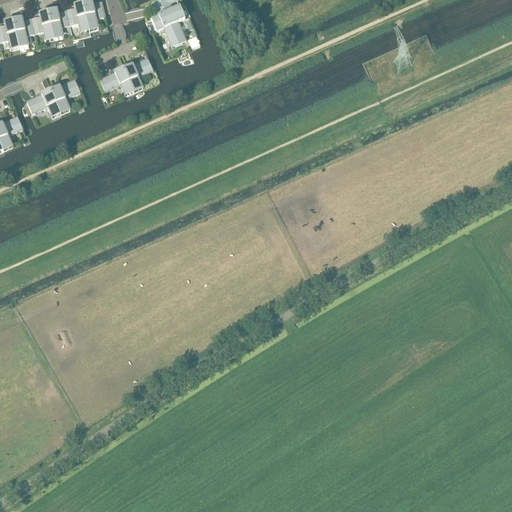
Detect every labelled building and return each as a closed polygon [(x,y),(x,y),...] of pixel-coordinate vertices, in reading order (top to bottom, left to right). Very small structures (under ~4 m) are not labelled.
[(155,20),(151,21),(156,34),(163,31),(169,44),(184,38),(178,24),(185,21),(177,3),(170,6),(171,9),(166,11),(157,15),(156,14),(153,15),(155,20)] [(105,20),(101,4),(92,7),(92,4),(83,6),(88,27),(97,25),(96,22),(105,20)] [(74,11),(66,13),(70,28),(78,26),(79,29),(88,27),(83,6),(74,8),(74,11)] [(70,28),(66,13),(57,15),(57,12),(48,14),(53,35),(62,33),(61,31),(70,28)] [(40,19),(31,21),(35,37),(43,35),(44,37),(53,35),(48,14),(39,17),(40,19)] [(22,23),(22,21),(13,23),(18,44),(27,42),(26,39),(35,37),(31,21),(22,23)] [(5,28),(0,28),(0,45),(8,43),(9,46),(18,44),(13,23),(4,25),(5,28)] [(200,47),(196,39),(188,42),(192,51),(200,47)] [(132,68),(132,66),(123,70),(131,89),(140,85),(138,80),(148,76),(142,63),(132,68)] [(105,80),(110,92),(120,88),(123,93),(131,89),(123,70),(114,74),(115,76),(105,80)] [(75,97),(69,85),(60,89),(59,88),(50,92),(58,111),(67,107),(65,102),(75,97)] [(50,115),(58,111),(50,92),(41,96),(42,97),(32,102),(37,114),(47,110),(50,115)] [(17,134),(12,122),(2,126),(1,124),(0,124),(0,145),(1,148),(10,144),(8,138),(17,134)]
